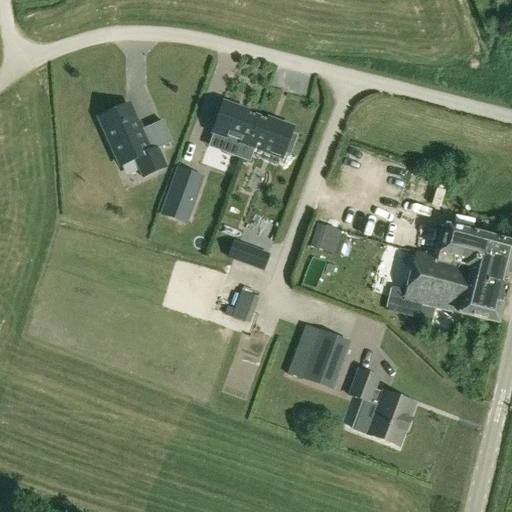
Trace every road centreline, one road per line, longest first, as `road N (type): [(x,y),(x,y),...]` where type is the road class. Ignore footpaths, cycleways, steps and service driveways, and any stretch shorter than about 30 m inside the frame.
road 1 (residential): [(511,118),(177,36),(70,45),(0,87)]
road 2 (tertiary): [(474,511),(511,359)]
